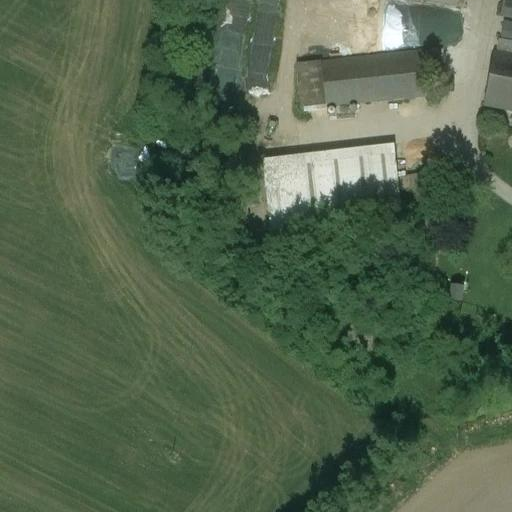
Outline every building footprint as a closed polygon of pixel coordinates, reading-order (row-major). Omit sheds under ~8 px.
[(239,62),(249,0),(221,0),(211,58),(239,62)] [(470,0),(413,0),(468,11),(470,0)] [(511,0),(505,0),(502,17),(511,19),(511,0)] [(250,41),(253,89),(272,88),(269,40),(250,41)] [(511,56),(511,45),(498,43),(496,57),(511,60),(511,56)] [(422,54),(321,65),(325,108),(427,98),(422,54)] [(496,57),(494,57),(484,108),(511,113),(511,60),(496,57)] [(392,149),(265,164),(265,173),(272,225),(398,210),(392,149)] [(432,176),(411,178),(413,191),(414,208),(419,256),(440,254),(432,176)] [(413,191),(411,178),(398,179),(400,193),(413,191)]
